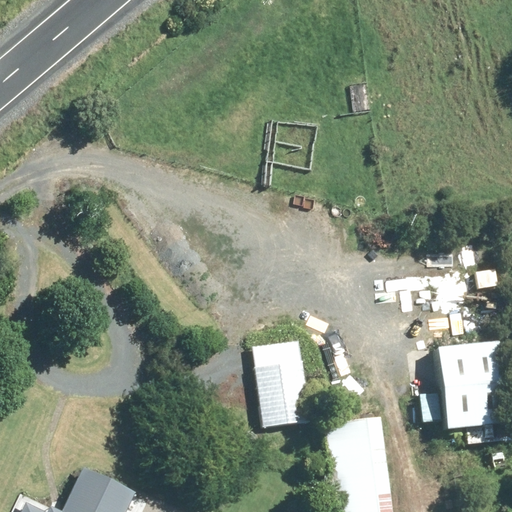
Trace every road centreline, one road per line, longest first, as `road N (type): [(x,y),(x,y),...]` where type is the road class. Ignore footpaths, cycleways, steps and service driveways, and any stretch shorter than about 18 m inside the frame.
road 1 (track): [(0,192),(31,172),(83,166),(142,178),(286,252),(367,327),(394,378),(412,511)]
road 2 (track): [(0,97),(20,114),(31,172),(125,333),(128,360),(111,383),(75,383),(41,366),(22,330),(31,230)]
road 3 (unclassified): [(0,86),(101,0)]
